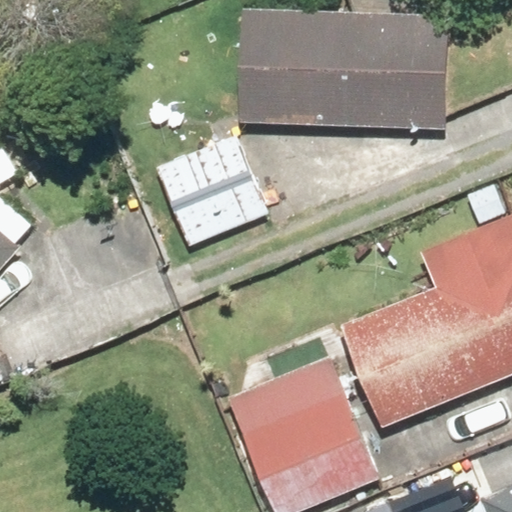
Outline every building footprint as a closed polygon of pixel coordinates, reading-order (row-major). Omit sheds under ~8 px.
[(238,10),(233,124),(440,133),(445,19),(238,10)] [(249,133),(164,166),(198,252),(283,219),(249,133)] [(333,331),(375,429),(511,371),(511,226),(505,210),(412,249),(430,290),(333,331)] [(0,261),(13,245),(0,234),(0,261)] [(0,334),(0,400),(20,394),(0,334)] [(511,511),(511,487),(477,502),(480,511),(511,511)] [(364,511),(360,502),(339,511),(364,511)]
